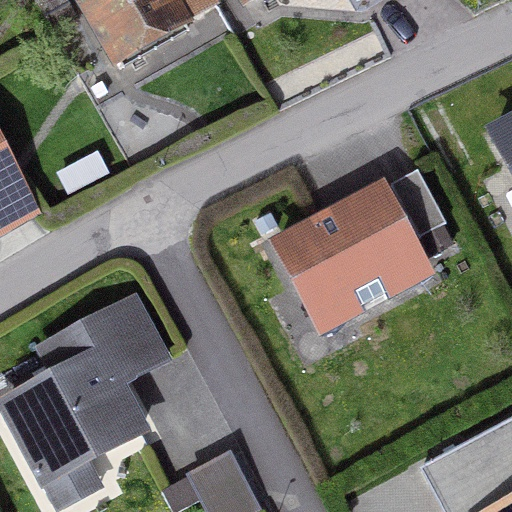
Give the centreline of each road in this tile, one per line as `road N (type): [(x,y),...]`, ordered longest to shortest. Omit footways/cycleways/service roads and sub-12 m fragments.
road 1 (residential): [(511,50),(147,223)]
road 2 (residential): [(147,223),(300,511)]
road 3 (residential): [(147,223),(0,311)]
